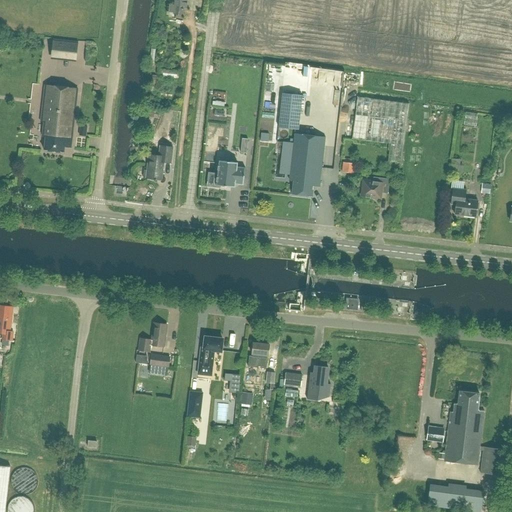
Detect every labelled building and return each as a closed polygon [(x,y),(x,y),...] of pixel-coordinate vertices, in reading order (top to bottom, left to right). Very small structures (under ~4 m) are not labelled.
[(174,0),(174,5),(170,5),(169,12),(174,13),(174,15),(183,16),(184,7),(187,8),(187,0),(174,0)] [(53,39),(52,52),(77,55),(78,42),(53,39)] [(311,74),(301,75),(302,83),(313,82),(311,74)] [(71,148),(78,89),(45,85),(41,123),(44,123),(42,137),(46,137),(44,151),(64,153),(65,148),(71,148)] [(304,96),(284,93),(280,127),(300,129),(304,96)] [(404,146),(409,104),(358,98),(352,139),(404,146)] [(320,187),(326,137),(294,134),(289,175),(291,175),(290,181),(294,182),(292,195),(313,197),(314,186),(320,187),(321,187),(320,187)] [(171,164),(173,148),(160,146),(159,156),(149,155),(147,171),(144,171),(143,178),(146,178),(146,179),(162,181),(164,163),(171,164)] [(238,161),(222,160),(222,161),(223,161),(221,173),(217,172),(216,184),(231,186),(231,183),(235,183),(243,184),(245,166),(237,165),(238,161)] [(342,172),(353,173),(354,164),(343,163),(342,172)] [(388,194),(389,180),(374,178),(373,182),(363,181),(362,197),(381,199),(381,193),(388,194)] [(483,184),(482,194),(490,194),(491,185),(483,184)] [(162,188),(158,198),(163,200),(167,190),(162,188)] [(476,217),(478,201),(465,200),(466,191),(453,189),(451,205),(456,205),(455,215),(476,217)] [(357,310),(358,300),(347,299),(346,309),(350,309),(350,310),(353,310),(353,309),(357,310)] [(359,313),(366,314),(367,302),(360,301),(359,313)] [(9,307),(7,305),(4,305),(2,306),(0,305),(0,333),(3,334),(3,340),(13,341),(14,332),(10,332),(14,308),(9,307)] [(165,348),(168,325),(154,323),(151,340),(140,339),(139,351),(150,352),(151,346),(165,348)] [(221,352),(223,339),(205,337),(204,346),(202,346),(198,375),(211,376),(214,351),(221,352)] [(268,356),(270,345),(253,343),(252,355),(261,356),(260,365),(267,366),(268,356)] [(169,367),(170,357),(152,355),(150,365),(169,367)] [(150,365),(149,374),(167,376),(169,367),(150,365)] [(328,368),(315,366),(315,367),(314,373),(310,373),(311,372),(310,372),(307,399),(307,398),(315,399),(318,400),(318,395),(321,396),(329,397),(331,384),(330,384),(330,385),(326,385),(328,368)] [(266,383),(273,384),(275,373),(267,372),(266,383)] [(286,373),(284,385),(300,387),(302,375),(286,373)] [(240,375),(232,374),(231,391),(239,391),(240,375)] [(478,410),(480,395),(459,392),(458,404),(454,404),(453,412),(450,412),(444,461),(478,465),(479,451),(483,451),(481,473),(503,476),(506,450),(480,447),(484,411),(478,410)] [(241,404),(251,405),(252,395),(242,394),(241,404)] [(197,403),(189,402),(187,416),(195,417),(197,403)] [(443,443),(445,428),(429,426),(427,441),(443,443)] [(195,437),(186,437),(185,445),(194,446),(195,437)] [(0,511),(5,511),(11,467),(0,465),(0,511)]
